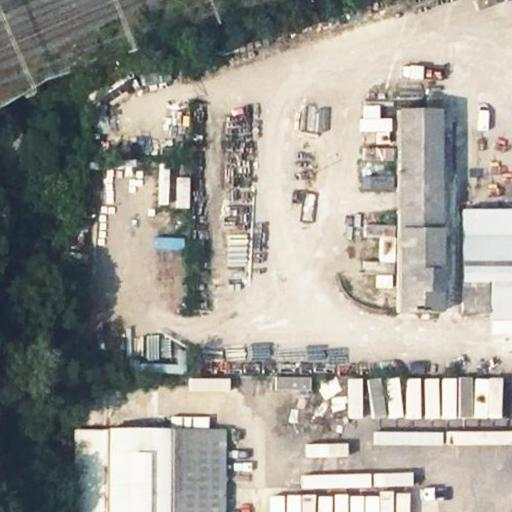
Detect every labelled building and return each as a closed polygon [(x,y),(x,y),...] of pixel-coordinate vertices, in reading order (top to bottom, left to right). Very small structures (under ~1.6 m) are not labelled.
[(378,310),(435,310),(436,110),(436,97),(424,97),(424,111),(389,112),(393,251),(377,252),(378,310)] [(375,112),(377,252),(393,251),(389,112),(375,112)] [(228,122),(227,188),(248,188),(248,122),(228,122)] [(511,207),(459,208),(459,261),(462,262),(462,278),(459,278),(460,311),(511,311),(511,207)] [(453,418),(496,418),(496,379),(454,379),(453,418)] [(218,511),(218,429),(73,429),(72,511),(218,511)]
